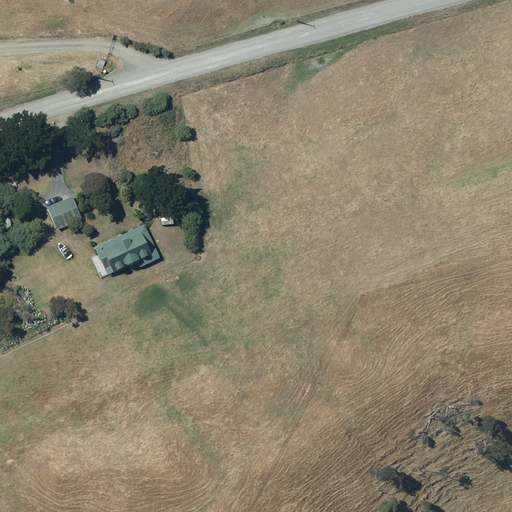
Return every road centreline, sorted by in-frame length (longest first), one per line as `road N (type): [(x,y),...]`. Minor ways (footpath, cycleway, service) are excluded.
road 1 (unclassified): [(0,125),(163,72),(438,0)]
road 2 (track): [(163,72),(114,47),(0,48)]
